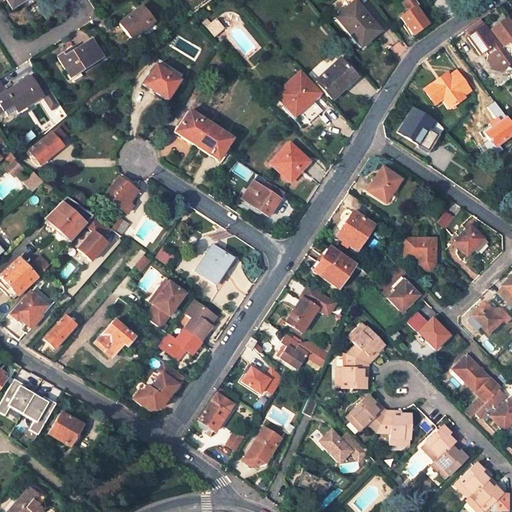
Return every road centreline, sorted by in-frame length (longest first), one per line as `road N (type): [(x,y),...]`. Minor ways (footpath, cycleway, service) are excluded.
road 1 (unclassified): [(165,440),(367,135)]
road 2 (unclassified): [(0,333),(165,440)]
road 3 (unclassified): [(367,135),(413,55),(489,0)]
road 4 (unclassified): [(367,135),(511,231)]
